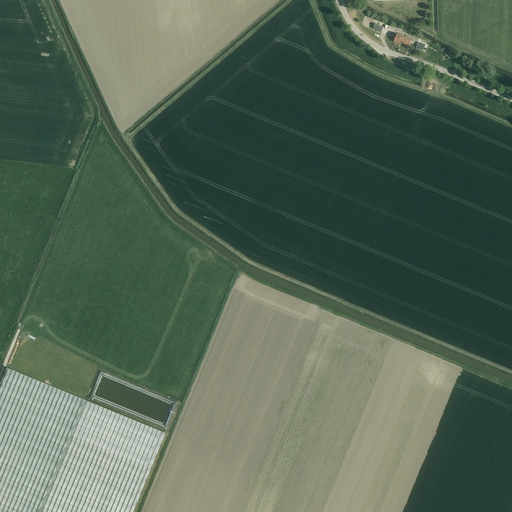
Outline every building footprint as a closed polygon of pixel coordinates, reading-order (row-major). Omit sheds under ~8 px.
[(374,24),(372,28),(381,32),(382,29),(378,28),(379,25),(374,24)] [(395,38),(393,41),(401,44),(401,43),(409,46),(412,39),(404,36),(396,33),(396,34),(395,38)] [(417,46),(416,48),(423,51),(425,45),(422,44),(418,42),(417,46)] [(0,511),(40,511),(86,401),(6,368),(0,383),(0,511)] [(86,401),(40,511),(133,511),(166,433),(86,401)]
